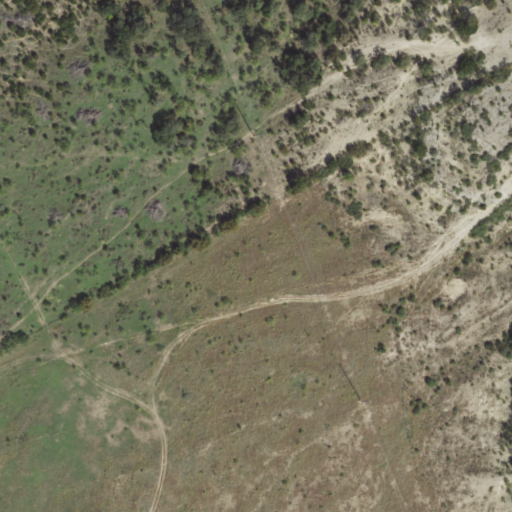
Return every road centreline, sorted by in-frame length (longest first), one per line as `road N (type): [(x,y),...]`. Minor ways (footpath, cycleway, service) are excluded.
road 1 (residential): [(160,511),(157,446),(141,410),(101,377),(20,263),(0,201)]
road 2 (residential): [(511,274),(382,428),(258,511)]
road 3 (residential): [(382,428),(458,271),(511,220)]
